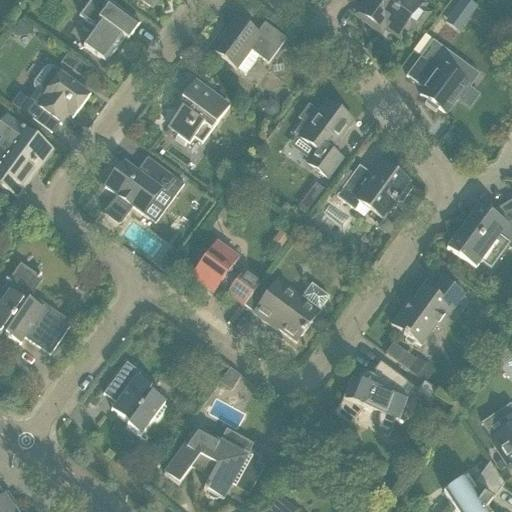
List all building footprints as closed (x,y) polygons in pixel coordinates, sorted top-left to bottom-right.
[(11,6),(11,7),(11,8),(11,9),(12,9),(12,10),(12,11),(13,11),(13,12),(14,12),(14,13),(15,13),(16,13),(19,14),(20,13),(21,13),(22,13),(22,12),(23,12),(23,11),(24,11),(24,10),(25,9),(25,8),(25,7),(25,6),(25,5),(25,4),(24,4),(24,3),(24,2),(23,2),(23,1),(22,1),(21,0),(20,0),(15,0),(14,1),(13,2),(12,2),(12,3),(12,4),(11,5),(11,6)] [(102,0),(91,0),(79,17),(96,30),(83,47),(84,48),(100,60),(105,64),(112,55),(124,39),(127,41),(133,34),(140,24),(134,20),(118,8),(110,3),(109,5),(102,0)] [(139,0),(152,9),(158,0),(139,0)] [(368,0),(357,16),(369,25),(380,33),(384,27),(399,38),(408,27),(416,33),(430,14),(422,8),(421,9),(420,8),(419,7),(408,0),(368,0)] [(212,52),(245,76),(258,58),(268,65),(286,40),(264,24),(256,35),(236,20),(212,52)] [(432,41),(406,78),(418,87),(421,83),(426,87),(419,96),(426,102),(424,105),(435,113),(438,110),(445,115),(466,86),(469,89),(479,76),(463,64),(432,41)] [(77,64),(72,71),(81,78),(86,71),(77,64)] [(39,109),(31,120),(51,134),(58,124),(61,126),(68,116),(73,119),(77,113),(90,96),(74,84),(60,73),(52,67),(51,67),(50,67),(50,66),(49,66),(48,66),(47,66),(46,66),(45,67),(44,67),(44,68),(43,68),(43,69),(33,82),(32,83),(32,84),(32,85),(32,86),(32,87),(32,88),(33,89),(33,90),(34,90),(34,91),(42,97),(43,97),(36,107),(39,109)] [(175,140),(185,147),(187,143),(189,145),(193,139),(202,145),(229,108),(194,82),(180,101),(185,104),(167,129),(177,136),(175,140)] [(293,134),(316,151),(306,165),(327,180),(342,160),(330,151),(352,122),(326,103),(318,114),(308,106),(298,119),(302,122),(293,134)] [(0,187),(13,198),(35,168),(38,171),(52,152),(43,145),(36,140),(18,127),(17,128),(5,119),(0,125),(0,138),(1,140),(0,142),(0,187)] [(123,163),(104,189),(117,198),(112,205),(126,215),(131,208),(142,216),(154,226),(161,216),(164,213),(173,201),(174,199),(184,186),(152,163),(152,164),(142,177),(137,173),(123,163)] [(360,205),(382,221),(396,201),(401,205),(412,189),(408,185),(409,184),(393,173),(395,170),(385,163),(383,166),(381,164),(367,184),(353,174),(336,198),(354,212),(360,205)] [(314,185),(304,199),(314,206),(324,192),(314,185)] [(511,201),(490,215),(478,207),(446,250),(474,270),(499,237),(511,247),(511,201)] [(317,212),(303,232),(320,244),(326,237),(318,231),(317,226),(324,216),(317,212)] [(281,230),(274,239),(283,246),(290,237),(281,230)] [(226,295),(243,307),(257,288),(259,286),(233,267),(238,260),(216,244),(190,279),(213,295),(223,281),(232,288),(226,295)] [(0,334),(1,334),(13,342),(19,346),(24,340),(49,357),(72,324),(45,306),(31,297),(28,295),(32,288),(14,276),(0,297),(0,334)] [(401,311),(390,327),(403,336),(402,337),(406,340),(407,339),(420,348),(448,310),(452,312),(464,296),(457,291),(441,279),(431,293),(423,288),(412,302),(404,313),(401,311)] [(257,288),(243,307),(253,314),(253,315),(268,326),(270,323),(279,329),(278,331),(296,344),(321,310),(321,309),(328,299),(311,286),(300,300),(277,283),(267,296),(257,288)] [(511,347),(511,348),(497,358),(502,366),(511,360),(511,347)] [(416,362),(408,372),(423,383),(424,383),(426,385),(433,375),(416,362)] [(378,416),(378,418),(377,419),(377,420),(377,422),(376,424),(377,426),(377,427),(378,430),(379,432),(380,433),(382,435),(384,437),(385,438),(388,439),(402,402),(404,403),(414,389),(380,363),(371,375),(374,377),(373,379),(372,378),(370,377),(368,377),(366,377),(364,377),(362,377),(360,379),(358,380),(356,383),(350,381),(342,402),(333,414),(350,427),(363,410),(378,416)] [(126,364),(103,396),(115,405),(112,410),(110,412),(111,412),(116,416),(128,425),(126,428),(140,438),(152,421),(156,423),(165,410),(162,407),(164,405),(148,392),(150,388),(137,378),(139,374),(126,364)] [(229,370),(219,384),(231,391),(240,377),(229,370)] [(423,383),(416,393),(428,402),(435,392),(426,385),(424,383),(423,383)] [(511,410),(509,406),(481,425),(490,439),(489,440),(496,451),(507,468),(510,466),(511,468),(511,410)] [(219,500),(222,502),(231,487),(248,497),(263,469),(257,465),(260,459),(249,453),(253,446),(226,431),(218,444),(196,432),(163,476),(178,487),(191,469),(211,480),(203,491),(206,493),(207,497),(209,499),(212,501),(215,501),(219,500)] [(305,450),(317,460),(317,459),(315,457),(319,452),(322,454),(322,453),(311,443),(305,450)] [(487,511),(486,510),(503,486),(489,464),(472,487),(466,479),(443,494),(454,511),(453,511),(487,511)] [(0,511),(14,511),(16,506),(7,494),(0,498),(0,511)] [(295,511),(278,497),(266,511),(295,511)]
